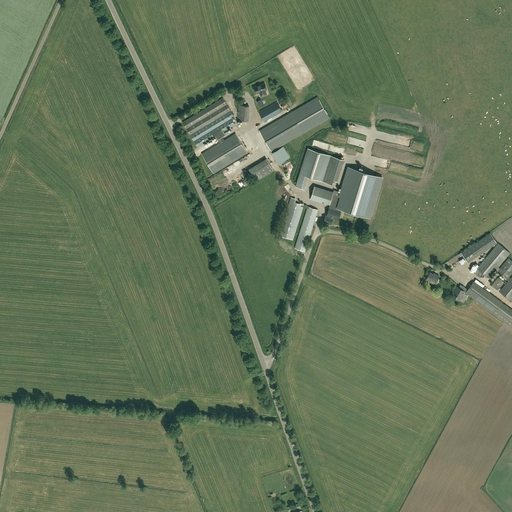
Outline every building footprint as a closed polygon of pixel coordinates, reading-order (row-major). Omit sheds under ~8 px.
[(264,83),(253,87),(256,94),(259,92),(261,96),(266,94),(265,90),(267,90),(264,83)] [(330,118),(317,97),(259,131),(271,151),(330,118)] [(223,98),(182,122),(190,135),(194,141),(197,147),(215,136),(219,143),(201,154),(213,173),(247,153),(235,133),(224,140),(222,137),(225,134),(229,131),(227,129),(235,124),(231,118),(234,116),(230,110),(223,98)] [(264,121),(282,111),(277,102),(259,112),(264,121)] [(248,121),(249,106),(238,105),(237,120),(248,121)] [(307,148),(296,186),(303,189),(307,176),(331,183),(332,179),(336,180),(343,159),(307,148)] [(285,163),(291,160),(289,154),(282,157),(285,163)] [(273,170),(266,159),(248,169),(255,181),(273,170)] [(314,187),(310,199),(325,204),(326,202),(330,203),(329,205),(330,205),(334,206),(333,209),(329,208),(327,216),(326,215),(324,222),(331,224),(333,218),(339,220),(341,212),(339,211),(340,208),(360,214),(371,218),(383,177),(372,174),(348,167),(340,192),(334,190),(333,193),(314,187)] [(289,184),(286,186),(293,197),(297,195),(289,184)] [(303,207),(307,208),(295,248),(305,251),(318,209),(308,206),(306,205),(305,205),(304,205),(295,202),(296,199),(291,198),(279,235),(293,240),(303,207)] [(463,255),(466,261),(496,241),(490,233),(458,254),(460,257),(463,255)] [(510,301),(511,298),(511,276),(510,278),(509,277),(511,272),(511,260),(508,258),(500,268),(498,267),(510,253),(498,243),(477,268),(476,268),(474,273),(478,277),(483,277),(485,275),(488,278),(495,270),(508,281),(499,291),(510,301)] [(435,284),(439,276),(436,274),(435,274),(430,272),(426,280),(435,284)] [(497,290),(504,281),(498,276),(496,275),(489,283),(497,290)] [(468,290),(466,292),(468,293),(511,325),(511,309),(474,282),(468,290)] [(456,286),(451,296),(459,300),(461,297),(465,300),(468,293),(466,292),(468,290),(464,287),(462,289),(459,287),(456,286)]
